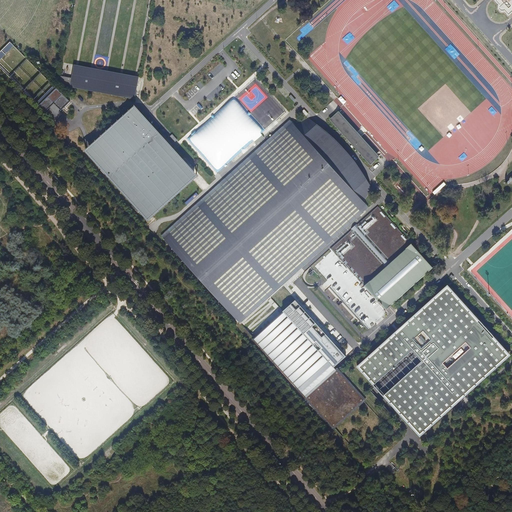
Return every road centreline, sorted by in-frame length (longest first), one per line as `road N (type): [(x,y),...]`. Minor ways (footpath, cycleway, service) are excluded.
road 1 (tertiary): [(0,127),(327,511)]
road 2 (unknown): [(300,511),(0,164)]
